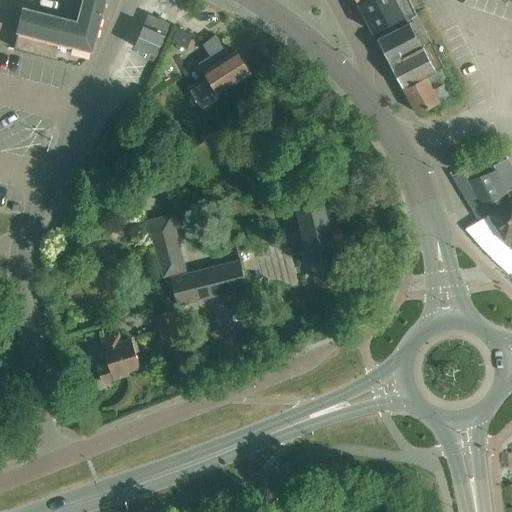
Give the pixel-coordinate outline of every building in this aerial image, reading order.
[(92,52),(106,0),(85,0),(79,22),(25,9),(14,50),(81,67),(92,52)] [(409,13),(411,17),(416,14),(409,0),(365,0),(359,4),(373,32),(409,13)] [(377,40),(390,64),(431,43),(416,14),(411,17),(413,20),(377,40)] [(199,63),(218,93),(250,73),(236,51),(229,55),(216,35),(204,45),(211,56),(199,63)] [(390,64),(403,89),(444,67),(431,43),(390,64)] [(444,67),(403,89),(416,114),(450,95),(444,84),(433,90),(430,84),(448,74),(444,67)] [(464,166),(479,203),(511,189),(497,152),(464,166)] [(507,245),(511,247),(511,200),(489,214),(507,245)] [(307,254),(309,253),(311,258),(310,258),(316,282),(339,277),(333,253),(332,253),(330,248),(332,247),(322,207),(291,215),(295,228),(301,227),(307,254)] [(175,295),(171,278),(186,274),(172,216),(148,222),(169,297),(175,295)] [(241,260),(186,274),(171,278),(175,295),(178,306),(248,288),(241,260)] [(171,311),(155,315),(165,346),(180,341),(171,311)] [(103,348),(108,363),(98,366),(104,384),(128,377),(126,372),(140,368),(131,339),(121,343),(118,335),(102,340),(105,348),(103,348)]
